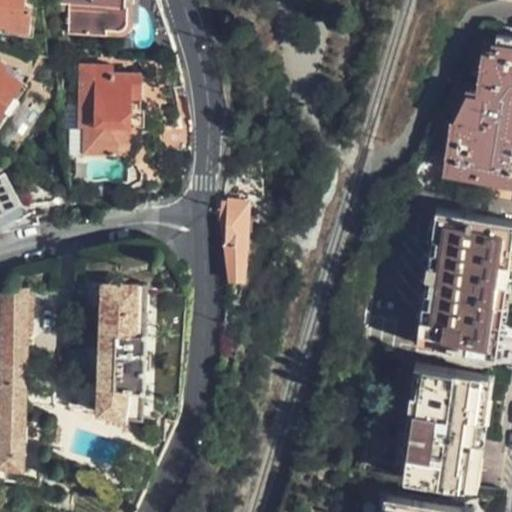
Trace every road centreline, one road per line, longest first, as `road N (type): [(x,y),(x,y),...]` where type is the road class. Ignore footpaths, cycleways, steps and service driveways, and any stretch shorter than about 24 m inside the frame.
road 1 (residential): [(204,220),(202,376),(192,430),(157,511)]
road 2 (residential): [(181,0),(207,101),(204,220)]
road 3 (residential): [(0,254),(90,230),(204,220)]
